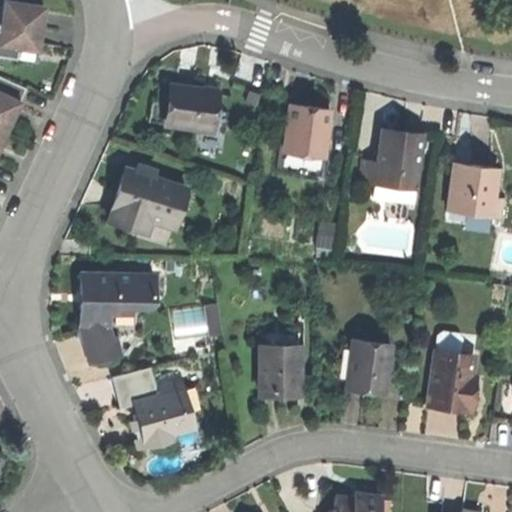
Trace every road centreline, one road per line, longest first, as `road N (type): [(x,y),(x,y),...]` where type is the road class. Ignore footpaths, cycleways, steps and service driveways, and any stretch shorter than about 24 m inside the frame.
road 1 (residential): [(120,0),(149,23),(258,37),(434,85),(511,90)]
road 2 (residential): [(511,470),(336,441),(262,456),(166,511)]
road 3 (residential): [(103,0),(109,51),(24,238),(11,301)]
road 4 (residential): [(11,301),(29,384),(99,511)]
